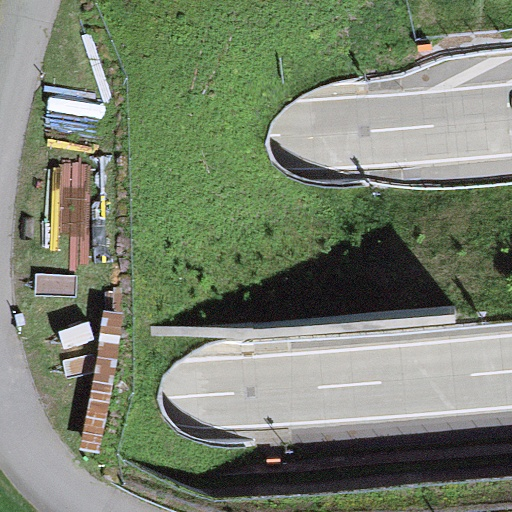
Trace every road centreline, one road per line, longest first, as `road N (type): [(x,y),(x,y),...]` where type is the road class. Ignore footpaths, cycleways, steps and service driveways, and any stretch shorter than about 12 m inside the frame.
road 1 (motorway): [(0,406),(511,373)]
road 2 (motorway): [(511,118),(0,148)]
road 3 (unclassified): [(0,392),(33,456),(95,511)]
